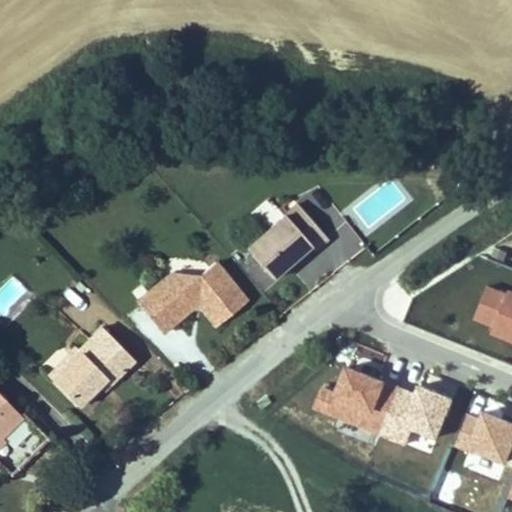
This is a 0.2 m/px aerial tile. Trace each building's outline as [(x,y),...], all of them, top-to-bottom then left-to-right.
[(299,200),(245,243),(270,274),(308,243),(314,251),(330,238),(299,200)] [(169,252),(168,270),(188,272),(190,254),(169,252)] [(165,271),(142,291),(172,323),(190,307),(210,329),(242,300),(208,263),(197,274),(165,271)] [(172,323),(142,291),(133,300),(162,332),(172,323)] [(83,350),(54,380),(81,406),(107,378),(114,384),(138,358),(101,323),(79,346),(83,350)] [(73,341),(45,372),(54,380),(83,350),(79,346),(73,341)] [(0,422),(15,406),(0,392),(0,422)]
